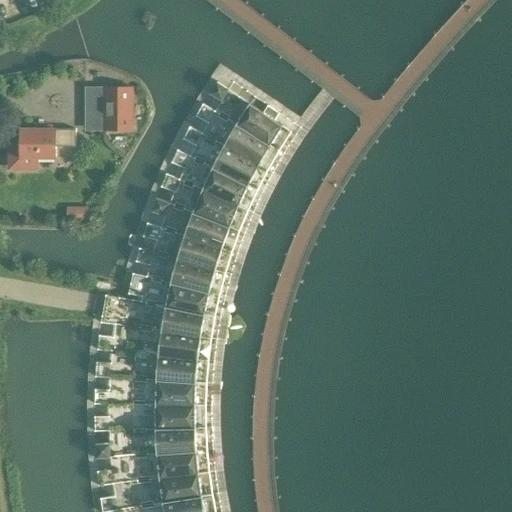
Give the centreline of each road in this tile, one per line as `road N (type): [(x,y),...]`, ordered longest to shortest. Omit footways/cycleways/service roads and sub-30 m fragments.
road 1 (residential): [(138,314),(161,229),(222,107)]
road 2 (residential): [(146,511),(132,405),(138,314)]
road 3 (residential): [(0,288),(138,314)]
